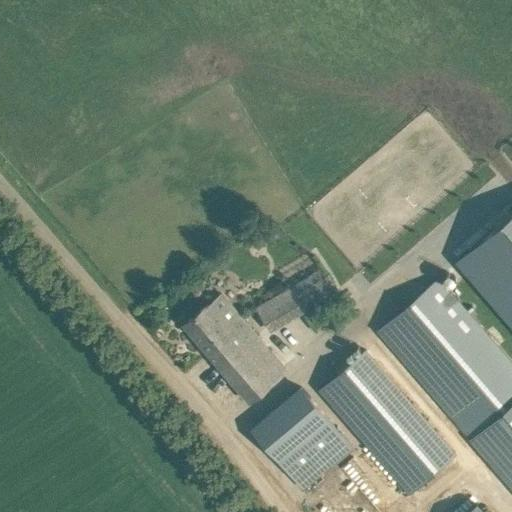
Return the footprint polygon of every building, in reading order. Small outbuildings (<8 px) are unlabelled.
[(511,217),(460,261),(511,320),(511,217)] [(291,286),(256,306),(270,329),(337,290),(329,275),(296,294),(291,286)] [(511,360),(439,277),(378,329),(472,437),(471,437),(511,483),(511,360)] [(184,323),(250,400),(287,368),(239,313),(227,323),(209,301),(184,323)] [(457,452),(364,348),(319,389),(412,492),(457,452)] [(354,446),(302,385),(253,427),(303,486),(312,478),(318,484),(324,479),(320,475),(354,446)] [(326,511),(356,511),(366,504),(355,489),(326,511)] [(498,511),(487,499),(471,511),(498,511)]
